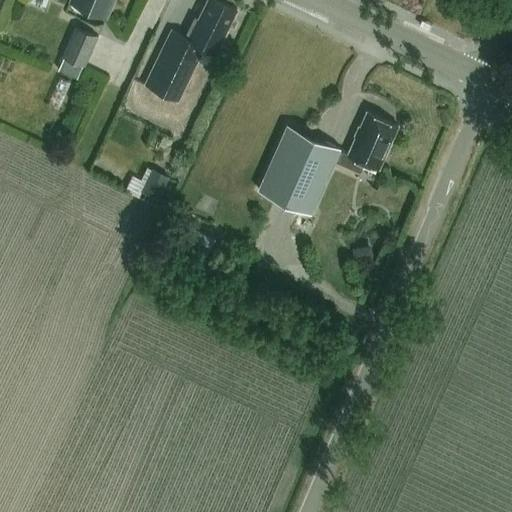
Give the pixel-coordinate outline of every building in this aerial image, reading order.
[(70,0),(70,2),(106,19),(114,0),(70,0)] [(215,54),(237,9),(217,0),(208,0),(197,24),(194,22),(186,38),(172,31),(145,85),(178,101),(198,60),(197,59),(202,47),(215,54)] [(74,27),(54,69),(76,79),(96,37),(74,27)] [(379,169),(398,126),(367,112),(348,154),(339,150),(340,149),(288,127),(261,192),(260,191),(260,193),(313,215),(313,214),(313,213),(334,162),(360,173),(365,163),(379,169)] [(151,170),(140,191),(157,199),(168,179),(151,170)]
